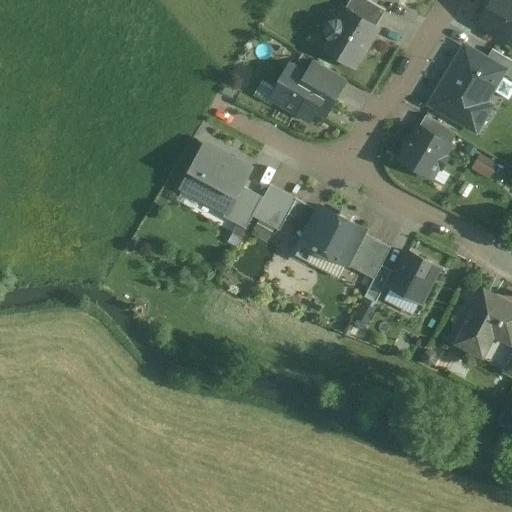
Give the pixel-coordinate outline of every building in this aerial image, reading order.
[(386,11),(367,0),(350,0),(344,11),(347,12),(347,11),(376,28),(386,11)] [(511,0),(491,0),(476,26),(511,47),(511,0)] [(376,28),(347,11),(347,12),(341,22),(338,20),(331,22),(327,29),(329,37),(335,40),(328,51),(354,66),(376,28)] [(465,47),(449,74),(451,76),(447,84),(444,82),(431,104),(476,131),(490,107),(472,96),(480,83),(492,90),(493,88),(491,87),(501,72),(502,69),(486,60),(465,47)] [(511,60),(492,49),(486,60),(502,69),(501,72),(511,78),(511,60)] [(308,74),(291,64),(270,98),(310,122),(325,96),(334,101),(346,79),(315,61),(308,74)] [(457,133),(426,115),(419,127),(450,145),(457,133)] [(419,127),(419,126),(400,159),(432,178),(438,167),(442,169),(448,158),(445,156),(451,145),(450,145),(419,127)] [(254,167),(206,140),(180,189),(228,215),(254,167)] [(491,177),(499,161),(479,151),(471,167),(491,177)] [(297,198),(271,184),(254,216),(280,230),(297,198)] [(366,230),(320,206),(294,255),(309,263),(316,248),(346,264),(348,265),(365,233),(366,230)] [(391,247),(365,233),(348,265),(374,279),(375,279),(382,265),(391,247)] [(346,264),(316,248),(309,263),(338,278),(346,264)] [(439,267),(409,252),(390,287),(421,303),(439,267)] [(382,265),(375,279),(374,279),(365,297),(376,303),(393,271),(382,265)] [(511,304),(484,290),(456,344),(476,353),(487,331),(511,343),(511,304)]
